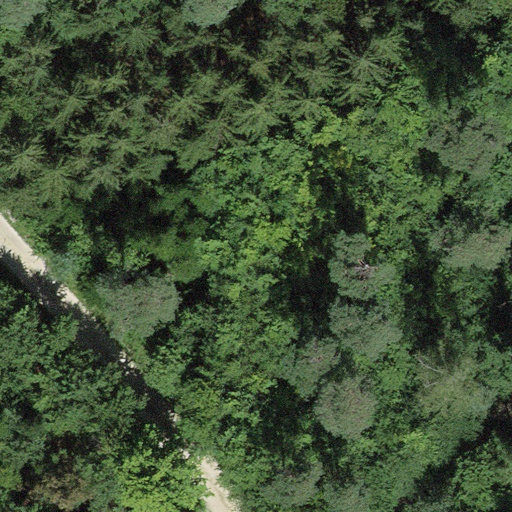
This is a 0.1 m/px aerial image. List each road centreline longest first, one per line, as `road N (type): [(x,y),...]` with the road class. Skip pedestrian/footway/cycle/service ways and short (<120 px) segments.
road 1 (track): [(0,232),(224,511)]
road 2 (track): [(398,511),(439,467),(511,416)]
